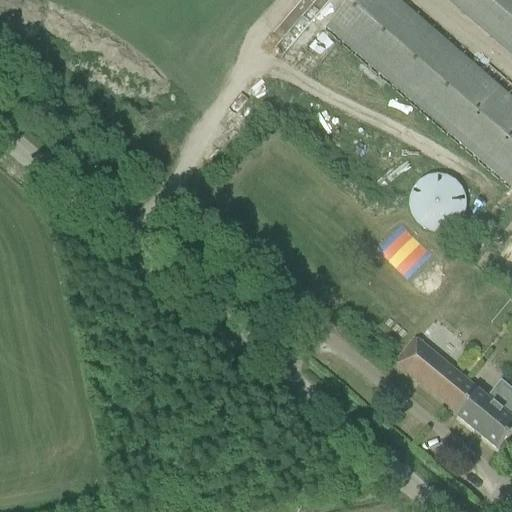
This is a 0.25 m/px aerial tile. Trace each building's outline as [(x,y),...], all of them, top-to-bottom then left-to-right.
[(351,0),(329,26),(511,183),(511,107),(387,0),(351,0)] [(511,0),(447,0),(511,55),(511,0)] [(257,164),(280,145),(274,137),(250,155),(257,164)] [(409,206),(409,208),(409,211),(409,213),(410,216),(411,218),(412,220),(414,222),(415,224),(417,226),(419,228),(421,230),(423,231),(425,232),(427,233),(432,234),(435,235),(437,235),(440,235),(442,234),(445,234),(447,233),(449,232),(452,231),(454,230),(456,228),(458,226),(459,224),(461,222),(462,220),(463,218),(464,216),(465,213),(466,211),(466,208),(466,206),(466,203),(466,201),(465,199),(464,196),(463,194),(462,192),(461,189),(459,187),(458,186),(456,184),(454,182),(452,181),(449,180),(447,179),(445,178),(442,178),(440,177),(437,177),(435,177),(432,178),(430,178),(427,179),(425,180),(423,181),(421,182),(419,184),(417,186),(415,187),(414,189),(412,192),(411,194),(410,196),(409,199),(409,201),(409,203),(409,206)] [(381,254),(402,277),(428,254),(412,237),(401,247),(396,241),(381,254)] [(511,238),(498,256),(511,267),(511,238)] [(456,419),(498,453),(511,435),(511,421),(506,416),(511,408),(511,396),(503,389),(491,404),(414,341),(395,364),(458,417),(456,419)]
